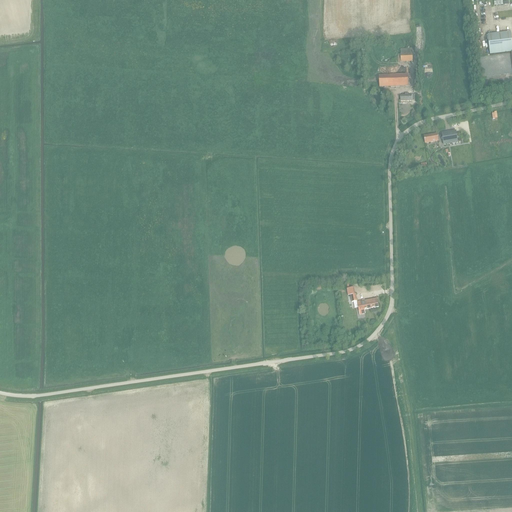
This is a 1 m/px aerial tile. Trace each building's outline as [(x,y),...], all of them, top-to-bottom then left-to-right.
[(511,52),(511,51),(511,34),(511,32),(488,34),(491,54),(511,52)] [(398,62),(412,61),(412,49),(401,49),(401,54),(398,54),(398,62)] [(380,87),(409,86),(408,74),(379,76),(380,87)] [(401,101),(415,101),(415,95),(408,95),(408,93),(405,93),(405,95),(400,95),(401,101)] [(491,125),(476,128),(480,151),(495,148),(491,125)] [(444,145),(461,142),(459,130),(442,133),(444,145)] [(511,139),(508,140),(508,145),(503,151),(508,155),(511,149),(511,139)] [(364,310),(379,307),(377,299),(357,303),(360,315),(365,314),(364,310)]
